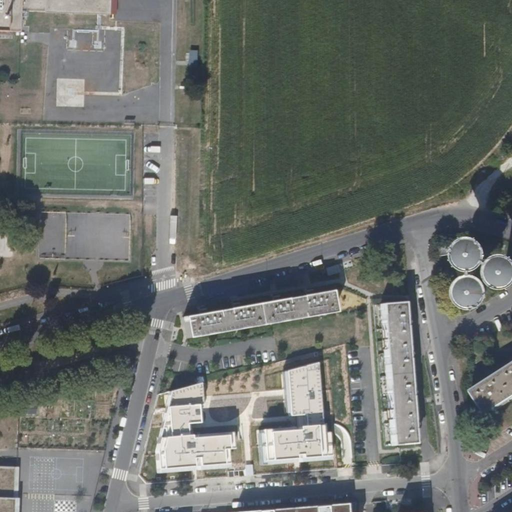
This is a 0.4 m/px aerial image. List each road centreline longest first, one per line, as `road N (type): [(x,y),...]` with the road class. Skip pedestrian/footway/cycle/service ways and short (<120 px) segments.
road 1 (residential): [(114,497),(142,503),(460,476)]
road 2 (residential): [(414,226),(160,301)]
road 3 (residential): [(114,497),(160,301)]
road 4 (residential): [(160,301),(0,337)]
road 5 (residential): [(438,347),(460,476)]
road 6 (residential): [(414,226),(438,347)]
